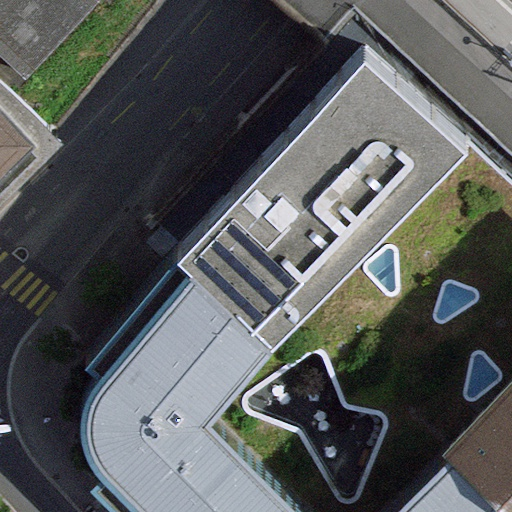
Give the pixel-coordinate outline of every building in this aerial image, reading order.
[(0,0),(0,36),(59,89),(139,0),(0,0)] [(127,240),(222,329),(406,134),(311,45),(127,240)] [(0,225),(81,143),(0,64),(0,225)] [(264,511),(145,393),(205,328),(132,261),(30,365),(26,398),(30,433),(107,511),(456,511),(388,442),(313,511),(264,511)] [(511,299),(388,424),(486,511),(509,511),(511,510),(511,299)]
